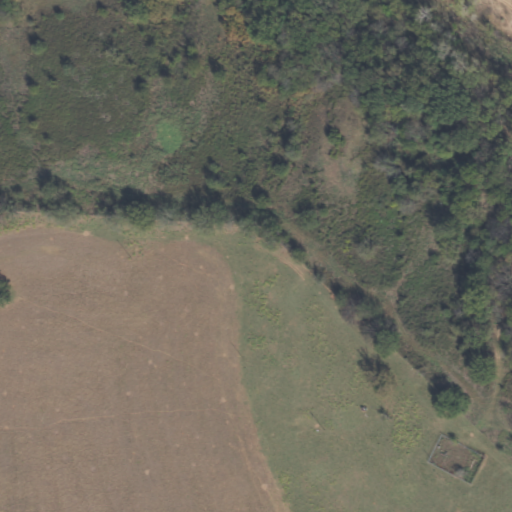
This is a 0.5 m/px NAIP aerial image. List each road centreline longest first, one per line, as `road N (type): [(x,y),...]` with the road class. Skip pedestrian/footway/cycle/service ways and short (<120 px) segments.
road 1 (residential): [(415,511),(390,453),(362,324),(340,281),(279,258),(185,251),(77,276),(0,268)]
road 2 (residential): [(511,321),(499,80),(485,0)]
